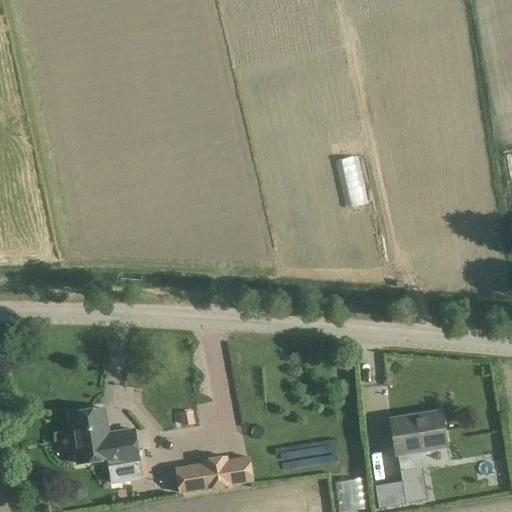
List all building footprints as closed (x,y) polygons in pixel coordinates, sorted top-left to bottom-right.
[(335,160),(347,207),(369,202),(357,154),(335,160)] [(104,409),(71,415),(79,465),(110,460),(111,466),(145,460),(144,450),(137,451),(134,430),(108,434),(104,409)] [(441,412),(391,421),(397,456),(398,456),(401,473),(423,469),(420,452),(447,448),(441,412)] [(194,424),(193,413),(181,415),(183,426),(194,424)] [(227,458),(202,461),(206,490),(231,486),(227,458)] [(423,469),(401,473),(402,483),(406,505),(428,501),(423,469)] [(334,482),(337,511),(342,511),(368,508),(363,478),(334,482)]
